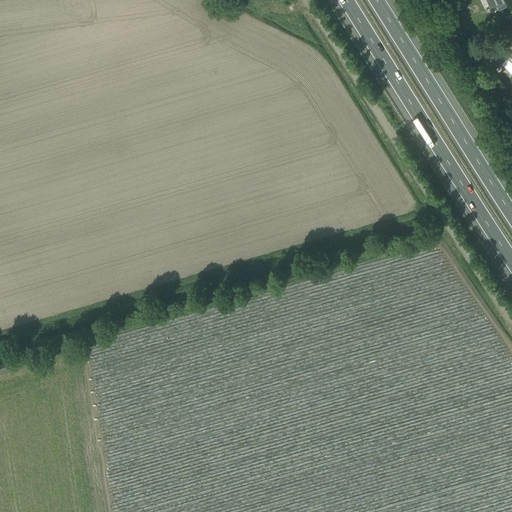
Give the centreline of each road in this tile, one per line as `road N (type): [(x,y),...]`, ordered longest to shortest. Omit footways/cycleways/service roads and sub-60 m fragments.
road 1 (unclassified): [(511,320),(307,0)]
road 2 (motorway): [(346,0),(511,260)]
road 3 (motorway): [(511,215),(376,0)]
